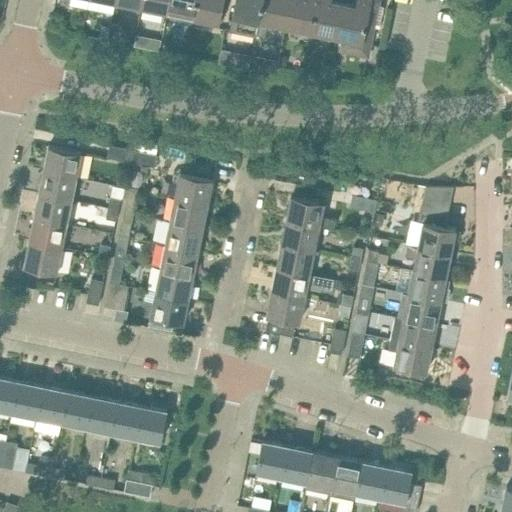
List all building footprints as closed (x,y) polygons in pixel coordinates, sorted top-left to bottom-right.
[(167,12),(169,0),(142,0),(141,7),(167,12)] [(193,17),(196,0),(169,0),(167,12),(193,17)] [(196,0),(193,17),(219,23),(223,0),(196,0)] [(259,20),(263,0),(235,0),(230,28),(256,34),(259,20)] [(285,26),(290,0),(263,0),(259,20),(285,26)] [(311,31),(316,0),(290,0),(285,26),(311,31)] [(337,37),(344,2),(335,0),(316,0),(311,31),(337,37)] [(356,0),(356,4),(344,2),(337,37),(340,37),(338,49),(356,53),(359,51),(361,42),(363,42),(363,41),(368,43),(371,41),(373,29),(371,26),(366,25),(371,0),(356,0)] [(153,36),(151,47),(158,49),(161,38),(153,36)] [(222,47),(219,61),(229,63),(232,49),(222,47)] [(252,53),(249,67),(273,70),(276,58),(252,53)] [(136,140),(135,149),(141,150),(143,141),(136,140)] [(48,144),(43,169),(76,176),(81,151),(48,144)] [(131,161),(133,149),(110,144),(107,156),(131,161)] [(135,149),(133,149),(131,161),(155,166),(157,154),(141,150),(135,149)] [(72,199),(76,176),(43,169),(38,192),(72,199)] [(213,178),(180,171),(174,170),(172,181),(178,182),(175,196),(208,203),(213,178)] [(124,196),(127,200),(124,210),(134,212),(139,188),(126,185),(124,196)] [(445,225),(453,185),(425,185),(418,220),(423,221),(418,246),(451,252),(456,227),(445,225)] [(67,223),(72,199),(38,192),(34,216),(67,223)] [(377,198),(352,193),(350,206),(375,211),(377,198)] [(291,194),(286,219),(319,225),(333,228),(335,218),(321,215),(324,200),(291,194)] [(111,196),(109,207),(118,209),(120,198),(111,196)] [(203,226),(208,203),(175,196),(170,220),(203,226)] [(116,219),(118,209),(109,207),(106,218),(116,219)] [(132,223),(134,212),(124,210),(122,221),(132,223)] [(62,246),(67,223),(34,216),(29,239),(62,246)] [(314,249),(319,225),(286,219),(281,242),(314,249)] [(198,250),(203,226),(170,220),(165,243),(198,250)] [(57,271),(62,246),(29,239),(24,264),(57,271)] [(309,272),(314,249),(281,242),(277,265),(309,272)] [(102,243),(101,245),(99,254),(108,256),(110,245),(102,243)] [(193,273),(198,250),(165,243),(160,266),(193,273)] [(446,276),(451,252),(418,246),(418,247),(408,245),(406,255),(415,257),(413,269),(446,276)] [(124,259),(126,248),(117,246),(115,257),(124,259)] [(354,246),(352,256),(361,258),(363,248),(354,246)] [(369,249),(367,259),(377,261),(379,251),(369,249)] [(359,270),(361,258),(352,256),(349,268),(359,270)] [(122,270),(124,259),(115,257),(113,268),(122,270)] [(372,285),(377,261),(367,259),(362,283),(372,285)] [(304,296),(309,272),(277,265),(272,289),(304,296)] [(189,297),(193,273),(160,266),(155,290),(189,297)] [(444,286),(446,276),(413,269),(408,292),(441,299),(447,300),(450,287),(444,286)] [(98,303),(103,284),(103,280),(91,277),(86,301),(98,303)] [(334,277),(332,285),(344,288),(346,280),(334,277)] [(109,281),(104,305),(123,309),(128,285),(109,281)] [(367,309),(372,285),(362,283),(357,307),(367,309)] [(299,320),(304,296),(272,289),(267,313),(270,314),(266,330),(293,335),(296,319),(299,320)] [(184,321),(189,297),(155,290),(151,314),(184,321)] [(436,323),(441,299),(408,292),(403,291),(398,315),(436,323)] [(353,295),(344,293),(342,303),(351,305),(353,295)] [(367,309),(357,307),(355,318),(352,331),(364,334),(369,310),(367,309)] [(432,347),(436,323),(398,315),(395,315),(391,339),(432,347)] [(334,327),(334,331),(329,350),(341,353),(346,330),(334,327)] [(360,357),(364,334),(352,331),(347,354),(360,357)] [(427,370),(432,347),(391,339),(389,348),(397,350),(394,364),(427,370)] [(0,406),(12,409),(18,379),(0,374),(0,406)] [(37,414),(43,384),(18,379),(12,409),(37,414)] [(62,419),(68,389),(43,384),(37,414),(62,419)] [(86,424),(92,394),(68,389),(62,419),(86,424)] [(111,429),(117,399),(92,394),(86,424),(111,429)] [(136,434),(142,404),(117,399),(111,429),(136,434)] [(167,409),(142,404),(136,434),(161,439),(167,409)] [(281,474),(287,444),(262,439),(256,469),(281,474)] [(7,440),(6,448),(2,465),(12,467),(18,442),(7,440)] [(31,442),(30,448),(27,462),(38,464),(36,472),(50,475),(52,466),(51,466),(40,464),(39,463),(42,445),(31,442)] [(306,479),(312,449),(287,444),(281,474),(306,479)] [(330,492),(337,454),(312,449),(306,479),(305,487),(330,492)] [(55,454),(52,466),(50,475),(75,480),(77,471),(66,468),(68,457),(55,454)] [(356,489),(362,459),(337,454),(330,492),(329,493),(354,499),(356,489)] [(41,455),(40,464),(51,466),(52,457),(41,455)] [(381,494),(387,464),(362,459),(356,489),(381,494)] [(85,482),(100,485),(101,476),(104,464),(92,461),(89,473),(87,473),(85,482)] [(412,469),(387,464),(381,494),(405,499),(403,509),(416,511),(422,483),(410,481),(412,469)] [(124,490),(150,495),(152,483),(140,481),(142,471),(129,469),(124,490)] [(113,488),(115,480),(115,478),(101,476),(100,485),(113,488)] [(511,511),(511,485),(506,485),(501,510),(511,511)] [(15,511),(18,503),(7,500),(2,511),(15,511)]
